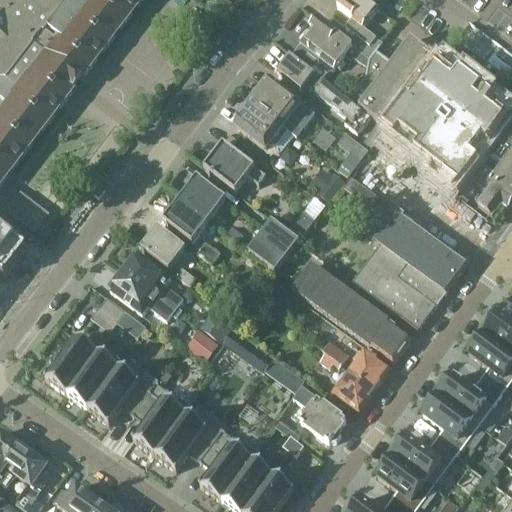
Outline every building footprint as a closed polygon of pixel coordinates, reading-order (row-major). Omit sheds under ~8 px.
[(0,190),(144,0),(0,0),(0,100),(6,105),(0,113),(0,190)] [(338,0),(344,4),(338,12),(355,25),(349,33),(354,37),(347,47),(354,51),(353,52),(370,65),(377,56),(377,57),(381,52),(379,50),(382,46),(378,43),(364,32),(378,13),(361,0),(338,0)] [(305,51),(295,62),(323,83),(327,78),(328,78),(332,76),(333,77),(346,61),(351,65),(354,62),(367,73),(367,76),(368,77),(370,65),(353,52),(352,53),(318,26),(302,48),(305,51)] [(370,65),(368,77),(368,79),(368,81),(351,104),(371,119),(370,121),(388,135),(439,65),(438,64),(411,44),(392,68),(377,57),(377,56),(370,65)] [(305,91),(316,99),(326,85),(323,83),(295,62),(292,60),(278,78),(301,96),(305,91)] [(511,128),(511,118),(439,65),(388,135),(380,146),(390,153),(385,160),(398,169),(408,156),(416,162),(411,169),(442,191),(437,197),(453,209),(471,185),(511,128)] [(326,85),(316,99),(348,124),(345,128),(357,137),(370,121),(371,119),(351,104),(326,85)] [(271,87),(254,111),(284,134),(284,132),(301,110),(271,87)] [(236,133),(266,156),(268,157),(272,158),(279,157),(283,155),(294,140),(284,132),(284,134),(254,111),(236,133)] [(319,132),(327,122),(315,113),(307,123),(319,132)] [(378,143),(385,134),(377,128),(370,137),(378,143)] [(511,128),(471,185),(488,198),(479,211),(493,221),(502,209),(509,214),(511,209),(511,128)] [(351,154),(341,170),(350,176),(367,149),(345,135),(339,146),(351,154)] [(260,191),(267,182),(224,149),(205,174),(237,198),(249,183),(260,191)] [(331,180),(328,177),(316,192),(319,195),(317,198),(329,207),(345,187),(333,177),(331,180)] [(197,183),(181,205),(210,228),(227,206),(197,183)] [(353,288),(419,336),(467,270),(403,223),(404,221),(353,183),(345,194),(379,218),(364,238),(381,251),(353,288)] [(7,210),(34,235),(50,217),(24,193),(7,210)] [(313,202),(287,237),(298,246),(325,210),(313,202)] [(194,249),(210,228),(181,205),(164,227),(194,249)] [(285,267),(300,248),(298,247),(298,246),(287,237),(284,235),(272,226),(249,257),(276,276),(284,265),(285,267)] [(26,254),(0,234),(0,279),(4,282),(26,254)] [(170,275),(185,254),(158,234),(142,255),(170,275)] [(212,268),(219,258),(205,247),(198,257),(212,268)] [(125,277),(179,319),(181,315),(178,313),(183,306),(165,292),(172,283),(139,258),(125,277)] [(413,344),(312,269),(312,270),(293,295),(394,369),(413,344)] [(196,282),(183,272),(176,280),(189,290),(196,282)] [(179,319),(125,277),(110,296),(143,321),(149,313),(168,327),(173,320),(176,322),(179,319)] [(80,309),(94,318),(106,299),(93,290),(80,309)] [(91,324),(111,338),(119,328),(126,318),(107,303),(91,324)] [(126,318),(119,328),(125,333),(133,323),(126,318)] [(511,328),(499,319),(497,321),(494,319),(483,334),(486,336),(484,339),(511,359),(511,328)] [(208,340),(217,347),(228,330),(218,324),(208,340)] [(217,347),(208,340),(200,334),(186,352),(205,367),(219,349),(217,347)] [(479,339),(468,354),(471,357),(469,359),(489,374),(481,384),(502,400),(511,386),(511,359),(484,339),(482,342),(479,339)] [(46,384),(67,399),(97,358),(76,342),(61,362),(55,357),(49,366),(55,370),(46,384)] [(330,351),(325,358),(342,371),(347,363),(330,351)] [(67,399),(88,414),(123,365),(122,364),(117,372),(97,358),(67,399)] [(339,375),(342,371),(325,358),(319,366),(330,374),(332,370),(339,375)] [(351,377),(375,395),(390,375),(366,358),(351,377)] [(121,413),(133,421),(150,397),(139,389),(144,380),(123,365),(88,414),(109,429),(121,413)] [(375,395),(351,377),(336,398),(360,415),(375,395)] [(441,398),(438,401),(479,431),(502,400),(481,384),(473,395),(453,380),(451,383),(448,381),(438,396),(441,398)] [(133,445),(155,460),(190,411),(157,387),(150,397),(133,421),(144,429),(133,445)] [(303,392),(295,403),(299,406),(312,415),(302,428),(330,448),(331,448),(331,447),(337,447),(342,440),(341,434),(346,427),(345,426),(319,407),(321,404),(310,396),(303,392)] [(438,401),(436,403),(433,401),(423,416),(425,418),(424,421),(443,435),(435,446),(457,462),(479,431),(438,401)] [(188,459),(200,467),(223,436),(211,427),(212,427),(190,411),(155,460),(176,476),(188,459)] [(511,430),(507,428),(498,441),(508,448),(511,442),(511,430)] [(200,491),(222,507),(252,465),(230,450),(229,452),(218,444),(223,436),(200,467),(211,476),(200,491)] [(15,480),(18,482),(20,479),(16,476),(19,472),(8,464),(18,451),(1,438),(0,438),(0,497),(2,499),(6,493),(15,480)] [(283,451),(289,456),(297,446),(291,440),(283,451)] [(408,441),(406,445),(403,443),(392,457),(395,459),(393,462),(434,492),(457,462),(435,446),(429,455),(408,441)] [(297,446),(289,456),(296,461),(304,451),(297,446)] [(20,479),(18,482),(30,491),(18,508),(24,511),(30,511),(41,497),(38,495),(48,482),(43,479),(47,472),(18,451),(8,464),(19,472),(16,476),(20,479)] [(396,511),(419,511),(434,492),(393,462),(391,465),(388,463),(377,477),(380,480),(378,482),(398,497),(390,507),(396,511)] [(222,507),(229,511),(249,511),(272,480),(252,465),(222,507)] [(484,481),(490,486),(497,477),(491,472),(484,481)] [(272,480),(249,511),(281,511),(294,495),(272,480)] [(476,491),(483,496),(490,486),(484,481),(476,491)] [(103,511),(104,511),(76,492),(70,502),(64,498),(56,511),(57,511),(103,511)] [(396,511),(390,507),(386,511),(374,511),(362,503),(360,506),(357,504),(351,511),(396,511)]
